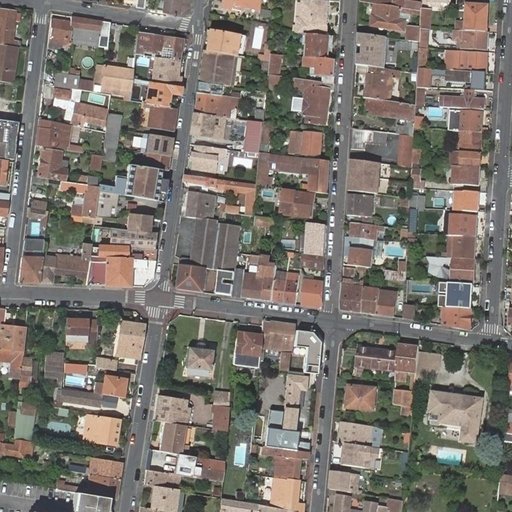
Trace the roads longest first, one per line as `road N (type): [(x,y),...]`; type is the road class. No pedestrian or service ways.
road 1 (residential): [(333,319),(352,0)]
road 2 (residential): [(43,3),(9,291)]
road 3 (residential): [(160,299),(198,25)]
road 4 (residential): [(124,511),(160,299)]
road 5 (residential): [(316,511),(333,319)]
road 6 (residential): [(511,0),(501,176)]
road 7 (tertiary): [(160,299),(333,319)]
road 8 (residential): [(501,176),(489,341)]
road 9 (tertiary): [(333,319),(489,341)]
road 10 (residential): [(198,25),(43,3)]
road 11 (tertiary): [(9,291),(160,299)]
